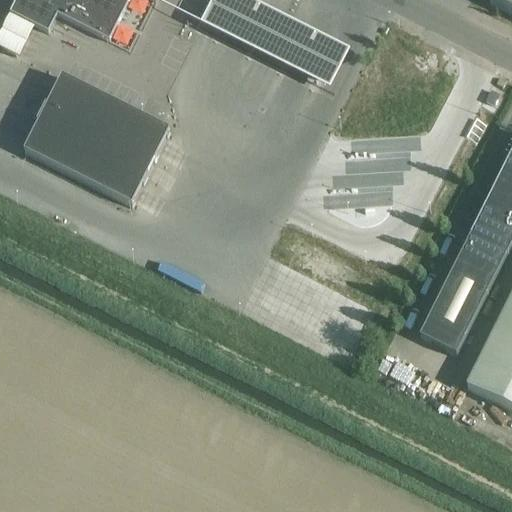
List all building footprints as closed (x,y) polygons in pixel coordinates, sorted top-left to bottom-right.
[(18,0),(10,17),(50,37),(59,19),(110,44),(131,0),(18,0)] [(356,60),(233,0),(224,0),(207,35),(337,98),(356,60)] [(511,0),(492,0),(490,6),(511,16),(511,0)] [(133,29),(128,41),(144,48),(150,36),(133,29)] [(132,211),(170,135),(62,80),(24,156),(132,211)] [(511,157),(420,341),(457,360),(511,249),(511,157)] [(370,311),(280,265),(260,305),(350,350),(370,311)] [(511,302),(467,391),(511,413),(511,302)]
